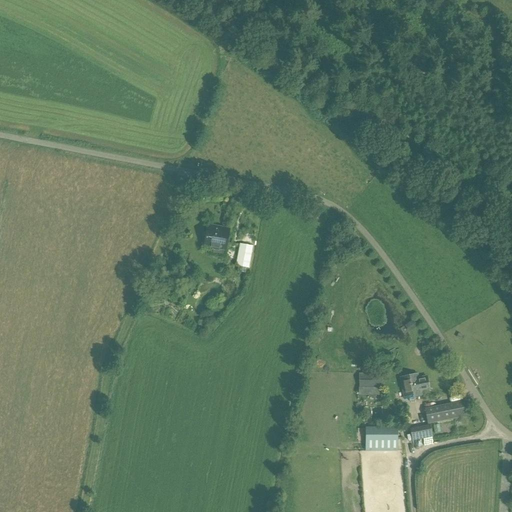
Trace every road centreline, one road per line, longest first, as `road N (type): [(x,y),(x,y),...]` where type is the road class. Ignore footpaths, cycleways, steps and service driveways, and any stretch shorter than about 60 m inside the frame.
road 1 (unclassified): [(0,135),(329,204),(371,240),(511,438)]
road 2 (track): [(187,171),(109,373),(84,511)]
